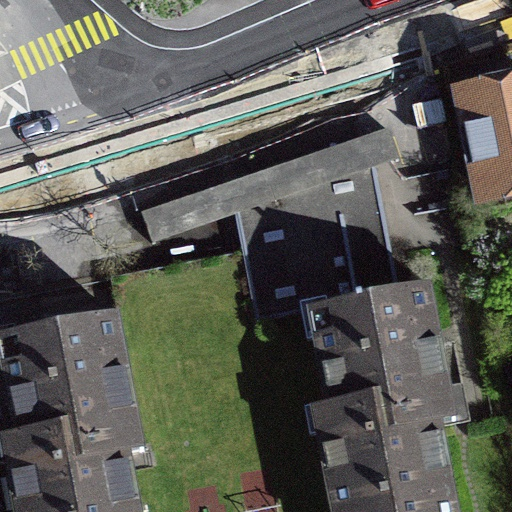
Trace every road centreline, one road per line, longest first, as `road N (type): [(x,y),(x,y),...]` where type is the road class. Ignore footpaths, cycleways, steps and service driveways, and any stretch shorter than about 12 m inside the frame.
road 1 (tertiary): [(108,138),(474,0)]
road 2 (residential): [(108,138),(22,0)]
